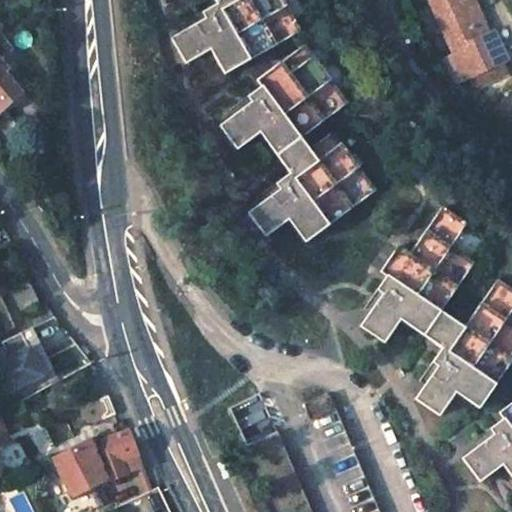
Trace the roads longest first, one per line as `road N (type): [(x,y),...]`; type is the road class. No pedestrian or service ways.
road 1 (residential): [(99,160),(260,365)]
road 2 (unclassified): [(379,0),(378,24),(392,56),(511,157)]
road 3 (tertiary): [(205,511),(120,324)]
road 4 (unclassified): [(0,199),(77,310),(120,324)]
road 5 (tertiary): [(120,324),(99,160)]
road 6 (tertiary): [(99,160),(88,0)]
road 7 (residential): [(260,365),(326,511)]
road 8 (residential): [(398,511),(346,381)]
